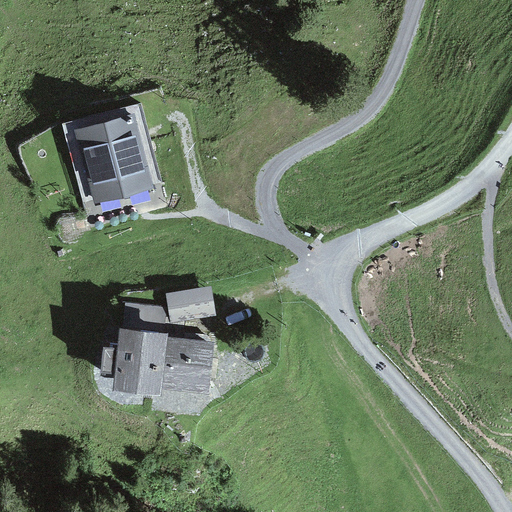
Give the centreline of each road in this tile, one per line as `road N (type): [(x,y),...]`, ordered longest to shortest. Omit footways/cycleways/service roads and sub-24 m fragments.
road 1 (track): [(511,138),(451,200),(378,233),(346,258),(336,289),(370,353),(504,511)]
road 2 (unknown): [(338,273),(290,233),(275,208),(274,160),(366,110),(394,74),(416,0)]
